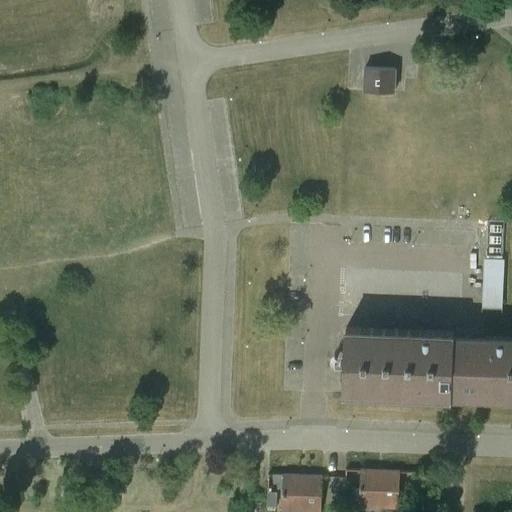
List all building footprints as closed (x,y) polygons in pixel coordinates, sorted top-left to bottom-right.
[(363,66),(362,89),(394,90),(395,67),(363,66)] [(489,222),(489,240),(502,241),(502,222),(489,222)] [(484,258),(482,307),(501,307),(504,259),(484,258)] [(476,399),(476,395),(511,396),(511,337),(454,335),(454,331),(346,327),(343,394),(451,398),(451,394),(465,395),(465,398),(476,399)] [(397,511),(398,486),(399,470),(361,469),(360,505),(381,506),(380,511),(397,511)] [(283,475),(273,474),(273,483),(277,484),(277,488),(282,488),(282,511),(317,511),(319,511),(321,475),(283,474),(283,475)] [(352,498),(353,484),(344,484),(343,498),(352,498)] [(276,506),(276,492),(267,492),(266,506),(276,506)]
